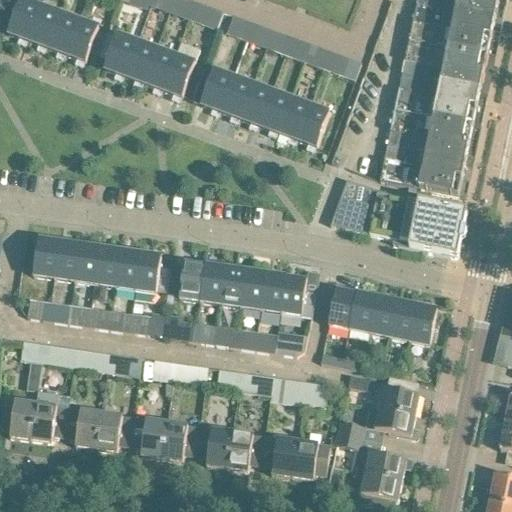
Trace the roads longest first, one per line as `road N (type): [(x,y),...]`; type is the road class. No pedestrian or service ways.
road 1 (residential): [(490,292),(314,248),(0,203)]
road 2 (unclassified): [(446,511),(490,292)]
road 3 (residential): [(377,0),(356,49),(221,0)]
road 4 (track): [(0,489),(152,511)]
